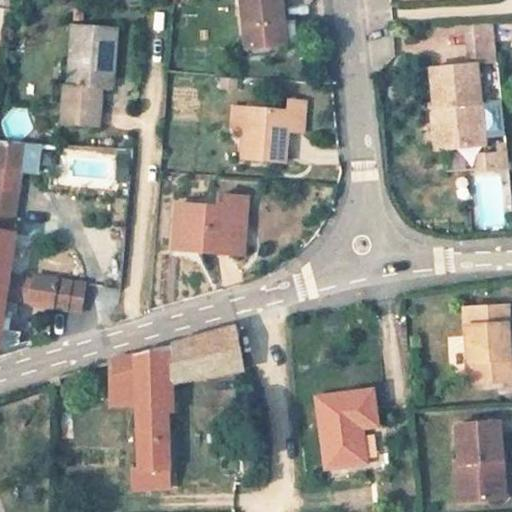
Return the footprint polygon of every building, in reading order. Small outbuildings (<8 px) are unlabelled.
[(237,0),(243,50),(286,46),(283,22),(280,0),(237,0)] [(283,22),(286,46),(296,42),(293,20),(283,22)] [(466,25),(469,62),(498,60),(496,23),(466,25)] [(62,85),(59,125),(97,128),(102,90),(111,91),(115,30),(70,25),(66,85),(62,85)] [(473,64),(429,69),(433,108),(439,107),(444,146),(483,142),(473,64)] [(286,113),(230,109),(229,129),(241,130),(239,158),(284,161),(286,133),(301,134),(303,104),(287,103),(286,113)] [(433,108),(431,108),(435,148),(444,146),(439,107),(433,108)] [(505,163),(503,140),(494,141),(495,149),(483,151),(484,166),(505,163)] [(0,141),(0,171),(21,175),(27,143),(0,141)] [(484,166),(483,151),(472,152),(474,167),(484,166)] [(0,171),(0,191),(18,195),(21,175),(0,171)] [(0,332),(15,236),(11,235),(18,195),(0,191),(0,332)] [(216,208),(175,205),(172,251),(242,256),(246,199),(217,197),(216,208)] [(88,287),(39,279),(35,299),(85,307),(88,287)] [(511,365),(507,314),(463,320),(471,395),(511,390),(511,365)] [(173,346),(173,381),(242,367),(236,327),(173,346)] [(172,471),(173,381),(173,346),(115,362),(114,403),(138,405),(139,466),(133,468),(133,489),(168,488),(168,471),(172,471)] [(318,400),(328,469),(365,464),(360,430),(375,428),(370,393),(318,400)] [(497,427),(457,430),(460,469),(454,469),(458,508),(497,505),(494,469),(501,469),(497,427)] [(501,469),(494,469),(497,505),(503,504),(501,469)]
